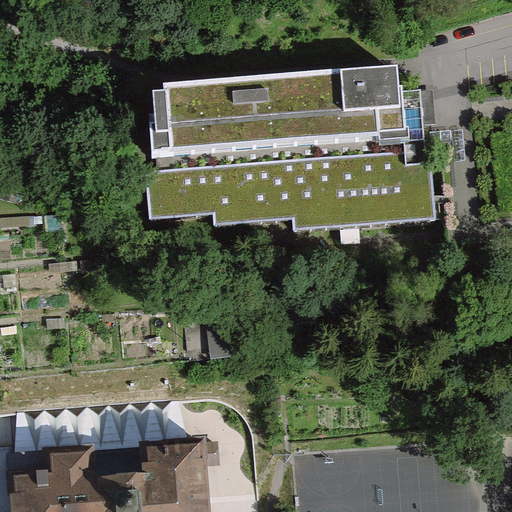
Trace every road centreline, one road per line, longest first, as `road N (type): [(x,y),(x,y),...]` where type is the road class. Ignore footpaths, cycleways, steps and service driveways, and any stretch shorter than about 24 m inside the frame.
road 1 (motorway): [(0,118),(509,511)]
road 2 (motorway): [(511,380),(48,0)]
